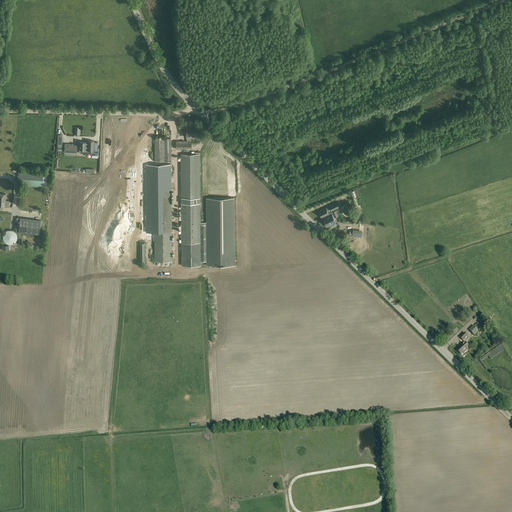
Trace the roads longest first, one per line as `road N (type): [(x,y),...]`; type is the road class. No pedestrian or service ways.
road 1 (tertiary): [(511,420),(196,110)]
road 2 (track): [(201,115),(503,0)]
road 3 (unclassified): [(196,110),(0,111)]
road 4 (tertiary): [(196,110),(172,86),(131,0)]
